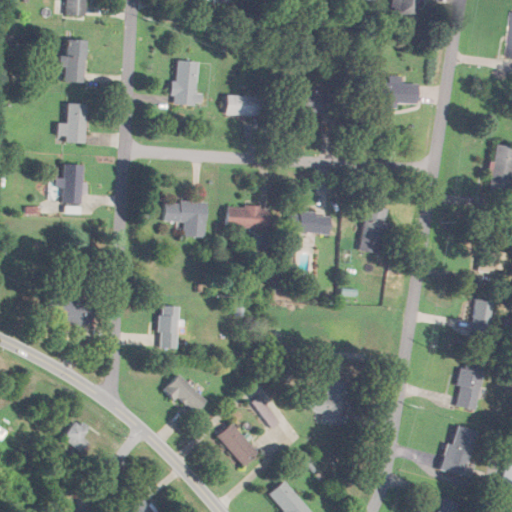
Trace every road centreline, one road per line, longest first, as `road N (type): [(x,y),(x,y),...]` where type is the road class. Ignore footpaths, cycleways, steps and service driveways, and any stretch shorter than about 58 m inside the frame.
road 1 (residential): [(371,511),(389,461),(460,0)]
road 2 (residential): [(105,398),(113,378),(134,0)]
road 3 (residential): [(434,169),(125,149)]
road 4 (tertiary): [(221,511),(105,398),(0,337)]
